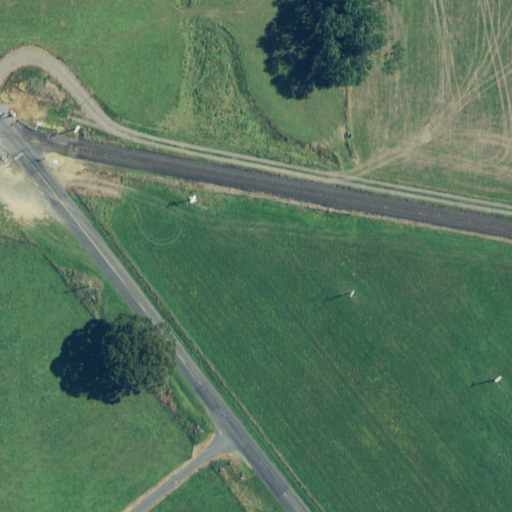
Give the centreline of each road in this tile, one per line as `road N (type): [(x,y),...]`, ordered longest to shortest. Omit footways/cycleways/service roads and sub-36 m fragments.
road 1 (unclassified): [(0,126),(301,511)]
road 2 (track): [(239,432),(146,511)]
